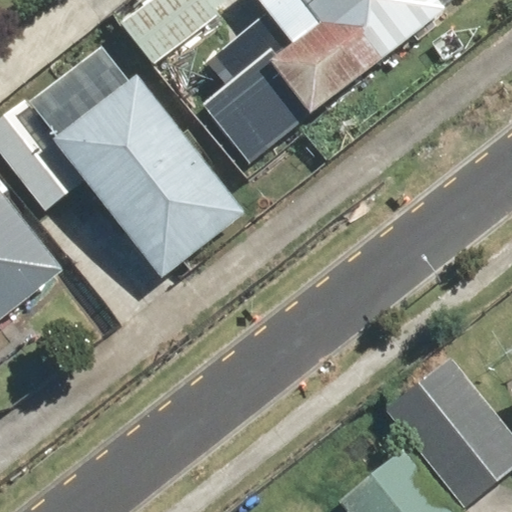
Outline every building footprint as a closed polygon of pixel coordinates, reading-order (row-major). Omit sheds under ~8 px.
[(231,0),(150,0),(122,22),(163,73),(241,11),(231,0)] [(305,0),(328,28),(246,94),(288,146),(456,11),(447,0),(305,0)] [(243,215),(147,86),(69,144),(165,273),(243,215)] [(25,103),(0,122),(0,150),(52,217),(91,187),(64,153),(25,103)] [(3,197),(0,200),(0,327),(65,278),(3,197)] [(511,434),(456,359),(391,406),(466,508),(511,473),(511,434)] [(458,511),(409,451),(343,506),(347,511),(458,511)]
